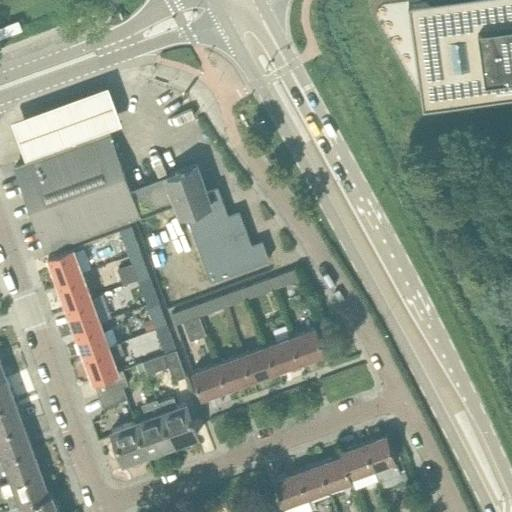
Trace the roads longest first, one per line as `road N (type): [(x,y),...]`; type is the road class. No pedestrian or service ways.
road 1 (primary): [(219,17),(489,511)]
road 2 (primary): [(511,490),(255,0)]
road 3 (residential): [(98,506),(405,399)]
road 4 (residential): [(405,399),(331,269),(238,144)]
road 5 (residential): [(98,506),(0,233)]
road 6 (unclassified): [(0,105),(219,17)]
road 7 (unclassified): [(183,0),(0,79)]
road 8 (residential): [(457,511),(405,399)]
